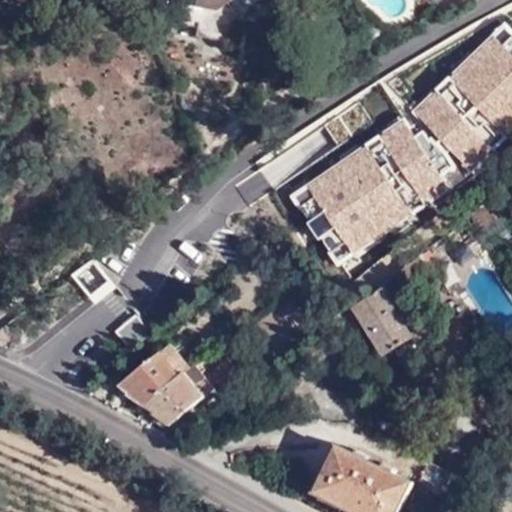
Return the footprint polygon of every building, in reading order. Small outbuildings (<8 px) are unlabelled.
[(183,0),(180,23),(195,25),(193,36),(226,41),(228,31),(239,23),(232,14),(253,0),(183,0)] [(507,45),(511,40),(511,28),(506,22),(495,32),(498,36),(507,45)] [(454,150),(468,165),(483,152),(487,155),(511,131),(511,40),(507,45),(498,36),(476,56),(479,60),(464,74),(461,70),(446,84),(432,97),(436,100),(421,114),(441,136),(454,150)] [(476,56),(471,51),(456,64),(461,70),(464,74),(479,60),(476,56)] [(412,105),(421,114),(436,100),(432,97),(427,91),(412,105)] [(387,125),(391,132),(394,136),(411,125),(404,114),(387,125)] [(332,253),(346,243),(353,254),(389,230),(386,226),(403,214),(406,219),(436,198),(433,194),(450,183),(445,176),(419,137),(411,125),(394,136),(391,132),(375,143),(361,152),(364,156),(347,168),(344,163),(309,187),(316,197),(301,207),(332,253)] [(419,137),(445,176),(457,168),(449,155),(454,150),(441,136),(433,141),(427,132),(419,137)] [(347,168),(364,156),(361,152),(357,146),(340,157),(344,163),(347,168)] [(468,165),(477,175),(492,161),(487,155),(483,152),(468,165)] [(436,198),(440,204),(457,193),(450,183),(433,194),(436,198)] [(309,187),(307,185),(291,196),(299,209),(301,207),(316,197),(309,187)] [(389,230),(393,236),(410,225),(406,219),(403,214),(386,226),(389,230)] [(332,253),(330,254),(338,267),(355,256),(353,254),(346,243),(332,253)] [(301,261),(289,245),(281,251),(293,266),(301,261)] [(425,269),(417,257),(407,265),(394,275),(401,287),(425,269)] [(72,277),(94,304),(116,287),(93,259),(72,277)] [(355,305),(398,378),(416,366),(401,342),(411,335),(382,285),(379,287),(355,305)] [(152,327),(170,308),(153,292),(135,311),(152,327)] [(327,317),(337,310),(328,297),(318,304),(327,317)] [(119,332),(132,349),(152,333),(138,316),(119,332)] [(171,340),(124,379),(133,386),(131,389),(148,401),(192,366),(171,340)] [(194,364),(148,401),(150,403),(183,376),(196,366),(194,364)] [(183,376),(150,403),(156,407),(155,410),(170,421),(205,393),(193,379),(201,372),(196,366),(183,376)] [(362,511),(400,511),(415,484),(342,446),(321,491),(362,511)]
